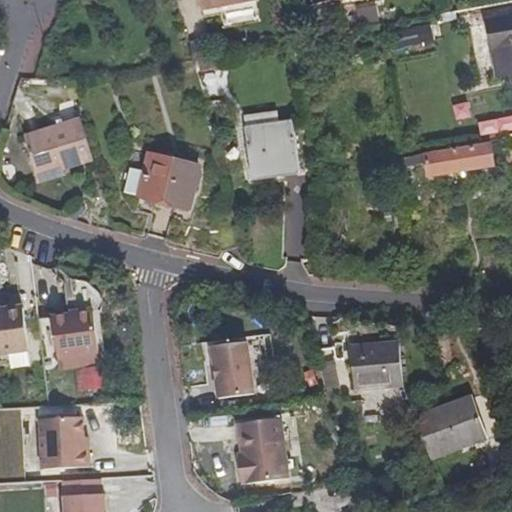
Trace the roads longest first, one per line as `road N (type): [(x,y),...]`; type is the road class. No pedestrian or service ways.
road 1 (residential): [(511,302),(275,287),(155,259)]
road 2 (residential): [(155,259),(148,312),(177,511)]
road 3 (residential): [(155,259),(0,207)]
